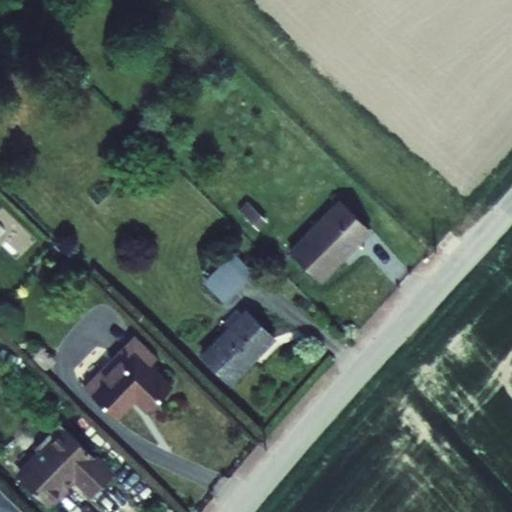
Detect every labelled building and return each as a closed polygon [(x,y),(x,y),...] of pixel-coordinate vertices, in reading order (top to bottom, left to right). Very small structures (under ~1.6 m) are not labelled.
[(380,228),(349,197),(296,250),(329,280),(380,228)] [(266,267),(245,247),(225,267),(246,287),(266,267)] [(283,336),(253,308),(209,353),(237,381),(283,336)] [(142,333),(90,388),(122,419),(142,399),(155,411),(182,385),(158,364),(166,356),(142,333)] [(76,491),(73,488),(82,479),(100,496),(120,474),(67,423),(42,449),(47,454),(30,471),(30,482),(59,509),(76,491)]
